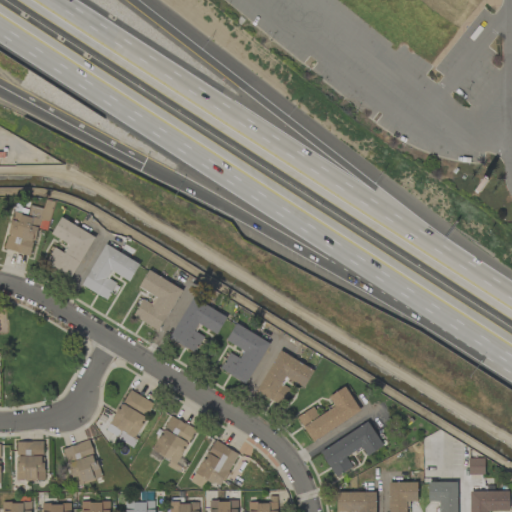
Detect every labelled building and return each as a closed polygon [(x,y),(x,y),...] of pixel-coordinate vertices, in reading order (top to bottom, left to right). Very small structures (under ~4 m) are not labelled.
[(43,209),(29,205),(27,214),(14,211),(4,249),(30,256),(43,209)] [(94,236),(60,218),(51,235),(68,244),(63,252),(54,247),(45,263),(71,278),(94,236)] [(82,287),(108,299),(116,283),(108,279),(111,272),(130,281),(139,262),(103,245),(82,287)] [(138,287),(155,297),(151,305),(142,300),(133,317),(158,331),(181,289),(148,270),(138,287)] [(226,316),(191,297),(169,339),(195,352),(203,336),(195,332),(199,325),(217,334),(226,316)] [(269,343),(235,323),(225,340),(242,350),(238,358),(229,353),(219,369),(245,384),(269,343)] [(256,392),(281,406),(289,390),(281,385),(285,378),(303,388),(313,370),(278,351),(256,392)] [(360,412),(345,387),(328,396),(334,406),(319,415),(314,406),(296,417),(311,441),(360,412)] [(153,403),(129,390),(109,424),(133,438),(153,403)] [(195,429),(170,416),(152,451),(169,460),(166,466),(174,470),(195,429)] [(320,451),(335,477),(352,468),(345,457),(362,447),(367,456),(382,447),(368,423),(320,451)] [(100,478),(90,440),(63,448),(73,486),(100,478)] [(202,488),(206,480),(220,488),(238,453),(213,440),(191,483),(202,488)] [(43,441),(15,442),(16,481),(43,480),(43,441)] [(484,475),(484,459),(468,458),(467,474),(484,475)] [(456,511),(456,482),(428,482),(428,501),(438,501),(438,511),(456,511)] [(416,483),(388,483),(388,511),(406,511),(407,501),(416,501),(416,483)] [(469,511),(488,511),(489,511),(509,511),(508,491),(469,492),(469,511)] [(375,511),(376,492),(336,492),(336,511),(353,511),(375,511)] [(153,511),(153,501),(125,502),(125,511),(153,511)] [(236,511),(236,501),(209,501),(209,511),(236,511)] [(30,511),(30,503),(3,502),(2,511),(30,511)] [(108,511),(108,502),(81,502),(81,511),(108,511)] [(170,511),(197,511),(198,503),(170,503),(170,511)] [(248,511),(276,511),(277,503),(248,503),(248,511)]
